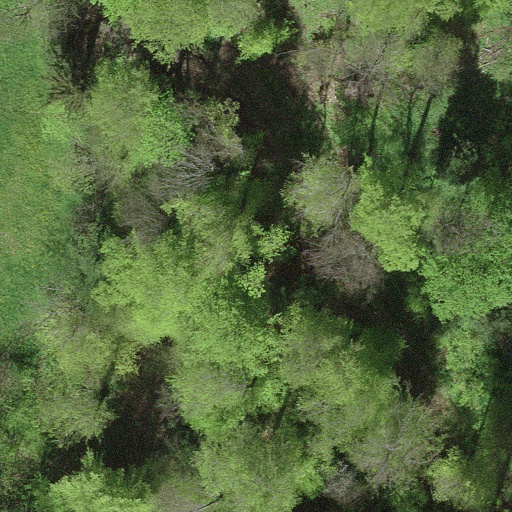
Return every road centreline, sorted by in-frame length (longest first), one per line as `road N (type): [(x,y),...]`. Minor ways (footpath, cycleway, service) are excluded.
road 1 (track): [(184,511),(144,142),(109,0)]
road 2 (track): [(511,502),(427,391),(271,115)]
